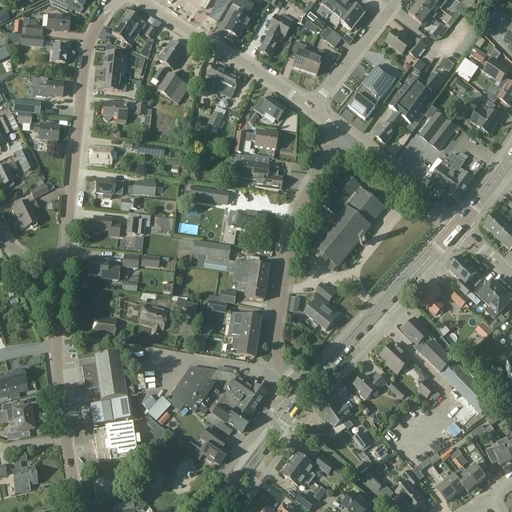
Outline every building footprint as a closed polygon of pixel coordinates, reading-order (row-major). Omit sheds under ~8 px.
[(74,0),(69,8),(67,10),(71,13),(73,11),(78,14),(87,0),(89,0),(90,0),(74,0)] [(187,5),(210,22),(217,13),(213,10),(219,2),(215,0),(196,0),(194,2),(191,0),(187,5)] [(240,9),(237,16),(235,15),(225,32),(237,39),(243,30),(246,31),(250,23),(244,20),(247,13),(249,14),(256,3),(250,0),(237,0),(234,6),(240,9)] [(272,0),(264,15),(273,20),(278,11),(275,9),(280,0),(272,0)] [(324,0),(320,6),(331,15),(342,0),(324,0)] [(342,0),(331,15),(341,23),(353,8),(343,0),(342,0)] [(429,17),(437,7),(428,0),(421,0),(416,6),(429,17)] [(422,26),(429,17),(416,6),(409,16),(422,26)] [(341,23),(340,25),(350,33),(353,29),(356,31),(359,26),(357,24),(363,16),(353,8),(341,23)] [(447,23),(457,11),(453,8),(443,20),(447,23)] [(504,19),(507,12),(495,8),(492,16),(504,19)] [(6,12),(0,15),(0,23),(0,24),(10,19),(6,12)] [(451,19),(456,22),(461,16),(456,12),(451,19)] [(119,24),(134,34),(138,28),(143,31),(146,27),(126,14),(119,24)] [(307,18),(313,23),(316,20),(309,14),(307,18)] [(69,19),(48,17),(47,31),(68,33),(69,19)] [(266,38),(258,52),(270,59),(278,44),(276,43),(280,36),(284,38),(291,26),(275,17),(268,29),(269,30),(265,37),(266,38)] [(456,22),(451,19),(447,25),(451,28),(456,22)] [(316,20),(313,23),(320,28),(323,25),(316,20)] [(134,34),(119,24),(112,35),(120,41),(116,47),(129,53),(131,49),(134,44),(129,41),(134,34)] [(26,35),(41,37),(42,29),(22,27),(21,36),(25,36),(26,35)] [(144,36),(150,41),(156,32),(150,28),(144,36)] [(429,36),(438,43),(442,38),(443,38),(448,31),(444,28),(439,35),(434,30),(429,36)] [(324,29),(318,37),(324,41),(330,33),(324,29)] [(331,33),(328,37),(324,42),(334,50),(341,41),(331,33)] [(396,33),(386,45),(402,57),(407,51),(409,52),(408,54),(416,60),(426,47),(418,41),(412,48),(410,46),(412,45),(396,33)] [(43,39),(28,38),(28,45),(42,46),(43,39)] [(170,43),(158,61),(173,72),(185,54),(170,43)] [(304,73),(310,56),(304,54),(306,47),(295,44),(291,55),(296,57),(292,69),(304,73)] [(46,45),(45,52),(53,53),(52,63),(65,64),(66,48),(54,47),(54,46),(46,45)] [(146,45),(142,59),(147,60),(151,46),(146,45)] [(5,49),(0,50),(0,51),(4,59),(9,57),(5,49)] [(310,56),(304,73),(316,77),(322,60),(321,60),(324,53),(318,51),(316,58),(310,56)] [(473,58),(480,63),(484,57),(477,52),(473,58)] [(105,55),(104,67),(121,69),(121,63),(125,63),(125,58),(122,58),(122,57),(105,55)] [(133,70),(137,71),(141,71),(144,62),(136,59),(133,70)] [(500,84),(503,80),(509,72),(491,60),(483,73),(492,79),(500,84)] [(465,61),(454,76),(468,85),(478,70),(465,61)] [(401,69),(407,73),(411,68),(406,64),(401,69)] [(104,67),(103,79),(119,81),(123,81),(125,69),(121,69),(104,67)] [(230,100),(231,97),(239,81),(211,67),(206,77),(214,81),(212,84),(220,88),(217,94),(230,100)] [(366,90),(375,96),(380,101),(395,81),(377,67),(376,69),(362,87),(366,90)] [(166,74),(160,69),(153,79),(160,84),(166,74)] [(414,77),(389,108),(396,113),(403,119),(411,126),(431,97),(443,82),(433,74),(424,85),(414,77)] [(189,89),(168,75),(157,92),(178,106),(189,89)] [(119,88),(119,81),(103,79),(101,92),(125,94),(125,89),(119,88)] [(457,89),(460,84),(455,80),(449,88),(455,91),(457,89)] [(500,84),(502,85),(494,97),(508,106),(511,100),(511,85),(509,83),(508,83),(503,80),(500,84)] [(46,85),(39,85),(39,91),(45,91),(45,97),(61,98),(62,86),(46,84),(46,85)] [(380,101),(362,87),(356,95),(358,96),(348,109),(361,119),(365,123),(368,120),(367,119),(375,109),(374,108),(380,101)] [(500,119),(492,113),(495,108),(487,102),(480,97),(478,95),(471,105),(485,115),(480,123),(477,127),(489,136),(500,119)] [(253,111),(262,118),(265,114),(277,122),(285,110),(269,99),(266,102),(261,99),(253,111)] [(39,115),(40,105),(40,104),(15,102),(14,114),(39,117),(39,115)] [(104,105),(103,118),(118,119),(118,124),(125,125),(127,108),(120,108),(120,106),(104,105)] [(145,108),(143,108),(143,107),(134,106),(133,117),(144,118),(144,117),(150,118),(150,111),(145,111),(145,108)] [(207,125),(218,130),(223,118),(212,113),(207,125)] [(403,119),(396,113),(386,125),(385,125),(375,137),(385,146),(396,133),(393,131),(403,119)] [(456,129),(436,114),(419,137),(438,152),(454,132),(458,134),(460,131),(458,129),(457,130),(456,129)] [(19,115),(18,124),(30,125),(31,116),(19,115)] [(258,117),(255,115),(249,123),(253,126),(258,117)] [(8,126),(2,129),(6,136),(11,133),(8,126)] [(40,127),(35,127),(34,134),(40,134),(39,141),(57,142),(59,128),(40,126),(40,127)] [(256,137),(250,136),(237,134),(234,154),(242,155),(243,144),(250,144),(250,143),(255,144),(255,148),(275,151),(277,136),(257,133),(256,137)] [(9,148),(19,144),(16,138),(7,142),(9,148)] [(165,150),(139,146),(138,154),(164,157),(165,150)] [(90,147),(89,164),(111,166),(113,149),(90,147)] [(28,150),(21,153),(15,156),(24,174),(37,168),(28,150)] [(408,162),(418,158),(416,152),(405,157),(408,162)] [(458,157),(457,159),(452,155),(447,162),(445,160),(430,181),(446,192),(444,194),(447,196),(448,196),(457,202),(457,203),(473,180),(463,174),(464,173),(459,170),(464,163),(466,161),(461,158),(460,158),(458,157)] [(240,179),(256,181),(255,189),(280,192),(282,179),(277,179),(278,170),(268,168),(268,166),(252,164),(253,159),(240,157),(239,163),(235,162),(234,171),(241,172),(240,179)] [(0,170),(0,184),(2,188),(3,190),(6,191),(13,187),(14,185),(13,183),(14,183),(9,173),(16,170),(13,163),(5,167),(6,168),(0,170)] [(199,172),(190,171),(189,181),(198,182),(199,172)] [(369,228),(384,209),(374,201),(362,191),(359,188),(360,187),(348,177),(324,207),(339,219),(323,240),(325,241),(317,252),(322,256),(320,258),(326,264),(328,261),(332,264),(328,268),(334,272),(357,243),(363,248),(367,243),(361,238),(369,228)] [(97,181),(97,184),(96,195),(112,196),(112,194),(120,195),(121,186),(113,185),(113,184),(113,183),(97,181)] [(132,188),(128,187),(128,195),(154,198),(155,185),(148,184),(133,183),(133,184),(133,185),(132,188)] [(44,187),(30,194),(33,200),(47,193),(44,187)] [(233,195),(191,188),(189,200),(227,206),(227,203),(227,199),(232,200),(233,195)] [(16,218),(18,217),(21,223),(20,224),(19,225),(21,228),(23,229),(24,228),(25,230),(30,228),(30,229),(32,230),(36,227),(37,226),(36,224),(37,224),(31,213),(37,210),(35,204),(29,207),(27,203),(12,211),(16,218)] [(236,229),(245,230),(244,232),(252,234),(253,231),(262,233),(264,218),(238,213),(236,229)] [(483,226),(498,241),(511,228),(496,213),(483,226)] [(150,218),(128,215),(126,235),(143,237),(144,228),(149,229),(150,218)] [(110,221),(93,220),(92,232),(93,232),(93,233),(94,235),(100,235),(101,234),(101,233),(107,233),(107,237),(118,239),(119,225),(110,224),(110,221)] [(511,226),(511,228),(498,241),(501,244),(509,252),(511,249),(511,226)] [(238,242),(239,236),(223,233),(222,239),(238,242)] [(195,242),(193,256),(228,261),(230,248),(195,242)] [(138,258),(124,257),(123,269),(137,271),(138,258)] [(244,260),(244,264),(236,263),(235,265),(227,264),(225,276),(233,277),(232,283),(265,289),(268,268),(257,266),(257,263),(258,263),(260,259),(246,257),(245,260),(244,260)] [(141,267),(158,268),(158,260),(142,258),(141,267)] [(448,271),(459,281),(454,286),(466,297),(473,290),(467,284),(477,273),(461,258),(448,271)] [(88,277),(100,278),(100,281),(118,283),(119,271),(113,270),(113,266),(107,266),(108,264),(89,262),(88,277)] [(165,287),(168,280),(162,278),(159,285),(165,287)] [(484,291),(480,287),(474,294),(488,306),(502,291),(503,289),(498,284),(496,286),(492,282),(484,291)] [(245,299),(263,302),(265,289),(232,283),(232,284),(238,285),(237,291),(246,292),(245,299)] [(321,285),(316,292),(329,302),(334,296),(321,285)] [(442,295),(433,286),(418,302),(427,311),(428,310),(436,317),(444,309),(437,303),(438,302),(436,301),(442,295)] [(14,290),(7,291),(9,299),(12,298),(16,298),(14,290)] [(462,310),(469,302),(458,291),(451,299),(462,310)] [(511,300),(502,291),(488,306),(484,311),(494,320),(511,300)] [(235,294),(221,292),(219,303),(233,305),(235,294)] [(481,303),(470,293),(466,298),(477,307),(481,303)] [(339,316),(316,298),(311,304),(313,306),(305,316),(314,323),(313,325),(317,329),(318,327),(326,333),(339,316)] [(196,306),(177,301),(174,312),(194,317),(196,306)] [(207,304),(205,314),(224,317),(226,307),(207,304)] [(167,313),(144,307),(139,326),(152,329),(151,334),(159,336),(160,332),(162,332),(167,313)] [(258,331),(260,319),(243,317),(231,315),(229,326),(258,331)] [(446,327),(453,322),(449,317),(442,322),(446,327)] [(117,321),(95,319),(92,335),(114,337),(117,321)] [(415,350),(423,358),(455,390),(450,395),(464,409),(455,418),(464,427),(475,416),(477,418),(480,415),(492,403),(471,382),(474,379),(466,371),(463,374),(449,360),(455,355),(442,340),(438,343),(415,320),(402,333),(417,348),(415,350)] [(493,332),(501,325),(497,321),(489,328),(493,332)] [(199,324),(197,333),(210,335),(211,326),(199,324)] [(227,339),(232,339),(256,343),(258,331),(229,326),(227,339)] [(492,333),(487,328),(479,335),(485,341),(492,333)] [(495,331),(492,337),(498,341),(502,335),(495,331)] [(256,343),(232,339),(231,351),(237,352),(237,356),(254,359),(256,343)] [(410,362),(392,346),(381,359),(391,368),(390,369),(397,376),(410,362)] [(101,354),(78,357),(79,368),(82,367),(84,386),(82,387),(84,397),(100,395),(101,401),(125,397),(125,396),(133,395),(130,374),(122,376),(119,354),(101,357),(101,354)] [(467,359),(466,361),(467,364),(470,366),(473,364),(475,362),(473,359),(470,357),(467,359)] [(168,366),(176,371),(178,367),(170,362),(168,366)] [(237,380),(231,376),(223,375),(222,377),(217,373),(216,372),(190,368),(170,397),(193,413),(196,410),(203,415),(207,410),(213,414),(213,415),(241,434),(251,421),(250,420),(267,395),(252,385),(243,379),(241,382),(237,380)] [(7,373),(11,390),(27,385),(23,371),(16,373),(16,371),(7,373)] [(0,375),(0,392),(11,390),(7,373),(0,375)] [(359,396),(365,402),(376,390),(378,393),(386,385),(377,377),(370,384),(363,378),(356,385),(354,387),(361,395),(359,396)] [(402,399),(406,403),(409,399),(406,396),(406,395),(393,383),(388,389),(400,401),(402,399)] [(426,399),(429,397),(435,402),(440,396),(434,391),(426,383),(418,392),(426,399)] [(150,401),(158,409),(167,401),(159,393),(150,401)] [(90,406),(93,427),(99,426),(133,420),(130,399),(95,405),(90,406)] [(334,401),(327,405),(341,424),(353,415),(345,405),(340,409),(334,401)] [(1,406),(2,413),(6,413),(7,417),(8,424),(14,422),(32,419),(30,408),(14,410),(13,404),(1,406)] [(341,424),(327,405),(318,412),(332,430),(341,424)] [(162,427),(170,418),(166,413),(157,422),(162,427)] [(491,416),(485,420),(488,425),(494,420),(491,416)] [(28,438),(27,432),(34,431),(32,419),(14,422),(15,429),(9,430),(10,435),(7,436),(8,441),(28,438)] [(152,430),(156,426),(150,420),(146,425),(152,430)] [(138,437),(133,438),(131,426),(93,431),(93,432),(95,432),(96,441),(98,440),(100,454),(98,455),(99,463),(98,464),(136,459),(134,446),(139,445),(138,437)] [(490,427),(484,431),(488,435),(493,431),(490,427)] [(228,453),(222,449),(227,444),(207,430),(201,440),(206,443),(203,447),(199,452),(203,454),(208,458),(207,460),(208,462),(211,464),(213,463),(214,462),(219,466),(228,453)] [(361,434),(353,440),(361,451),(370,445),(361,434)] [(506,438),(501,441),(511,462),(511,461),(511,442),(509,444),(506,438)] [(501,467),(511,462),(501,441),(496,443),(499,449),(494,452),(492,449),(486,452),(492,466),(499,462),(501,467)] [(457,450),(453,453),(457,459),(462,456),(457,450)] [(453,462),(457,459),(453,453),(449,456),(453,462)] [(16,471),(21,470),(20,463),(26,462),(25,455),(16,457),(17,464),(14,464),(16,471)] [(316,477),(310,473),(315,467),(299,455),(296,459),(294,457),(290,462),(292,464),(291,466),(312,482),(316,477)] [(334,468),(322,458),(315,466),(322,471),(328,476),(334,468)] [(427,461),(421,466),(424,470),(430,466),(427,461)] [(368,471),(363,464),(356,468),(362,476),(368,471)] [(312,482),(291,466),(289,468),(287,466),(283,471),(285,473),(283,476),(299,488),(303,483),(308,487),(312,482)] [(475,466),(466,473),(477,486),(486,479),(480,471),(475,466)] [(414,477),(420,475),(418,467),(411,469),(414,477)] [(21,470),(16,471),(12,472),(16,494),(29,492),(28,487),(36,485),(33,468),(21,470)] [(408,484),(396,494),(411,511),(423,502),(412,488),(418,483),(409,473),(403,478),(408,484)] [(445,483),(456,497),(464,489),(458,480),(454,476),(450,479),(445,473),(440,477),(445,483)] [(468,494),(477,486),(466,473),(458,480),(464,489),(468,494)] [(364,481),(378,494),(385,486),(371,474),(364,481)] [(456,497),(445,483),(436,491),(447,504),(456,497)] [(308,511),(315,504),(302,494),(296,503),(308,511)] [(342,504),(344,506),(343,507),(349,511),(366,511),(370,508),(353,494),(349,500),(347,498),(342,504)] [(133,501),(116,503),(117,511),(134,510),(134,509),(133,506),(133,501)]
